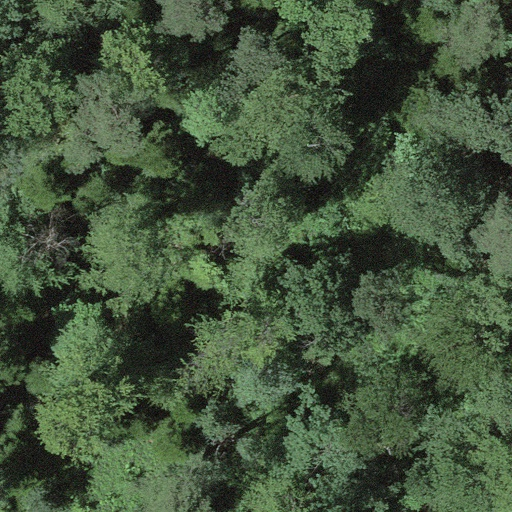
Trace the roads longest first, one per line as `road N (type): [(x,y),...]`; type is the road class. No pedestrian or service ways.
road 1 (track): [(311,511),(399,176),(414,0)]
road 2 (track): [(379,244),(310,0)]
